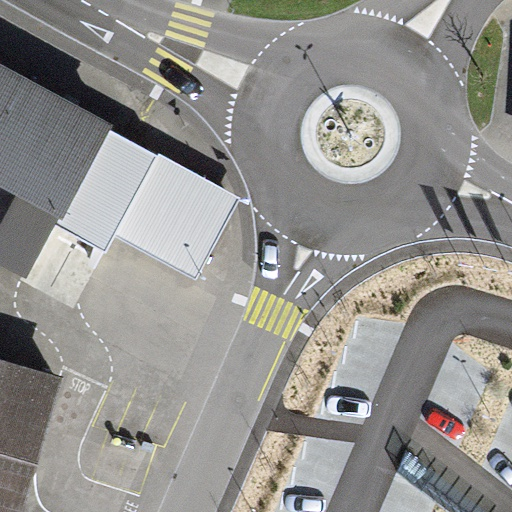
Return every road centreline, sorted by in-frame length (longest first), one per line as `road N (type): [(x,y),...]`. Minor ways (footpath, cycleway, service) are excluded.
road 1 (residential): [(309,218),(182,511)]
road 2 (secondary): [(260,99),(76,0)]
road 3 (secondary): [(388,57),(360,46),(301,55),(260,99)]
road 4 (secondary): [(260,99),(255,155),(284,203),(309,218)]
road 5 (secondary): [(423,177),(433,123),(410,74),(388,57)]
road 6 (secondary): [(309,218),(361,223),(386,214),(423,177)]
